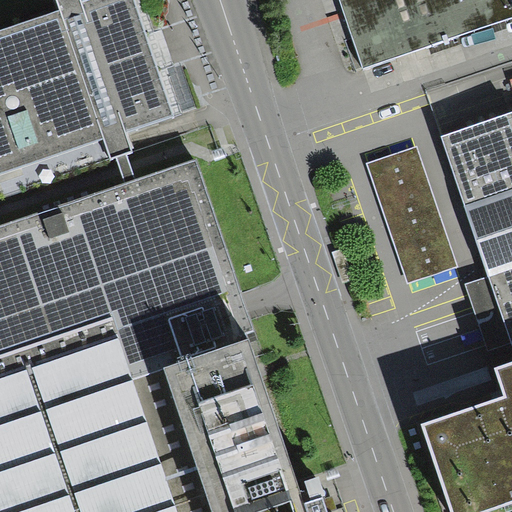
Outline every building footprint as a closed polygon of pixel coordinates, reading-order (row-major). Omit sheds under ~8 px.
[(0,174),(170,118),(131,0),(91,0),(76,5),(74,0),(49,0),(54,13),(0,30),(0,174)] [(511,0),(337,0),(362,72),(511,21),(511,0)] [(511,119),(440,143),(488,288),(464,296),(485,361),(511,352),(511,119)] [(415,152),(364,169),(405,288),(456,271),(415,152)] [(316,511),(200,169),(0,234),(0,511),(316,511)] [(344,250),(333,254),(343,285),(354,282),(344,250)] [(504,414),(421,442),(444,511),(511,511),(511,379),(494,386),(504,414)]
